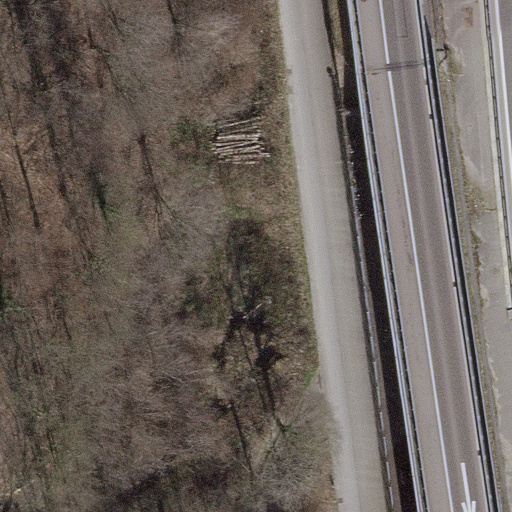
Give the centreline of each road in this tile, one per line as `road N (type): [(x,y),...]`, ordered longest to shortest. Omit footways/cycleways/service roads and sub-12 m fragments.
road 1 (motorway): [(402,0),(474,511)]
road 2 (residential): [(369,511),(303,0)]
road 3 (track): [(267,511),(289,458),(352,379)]
